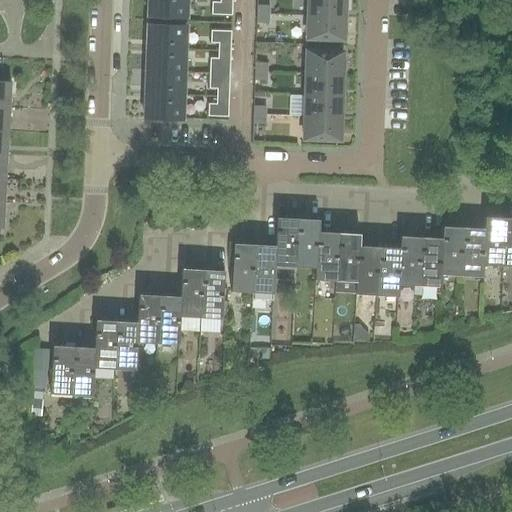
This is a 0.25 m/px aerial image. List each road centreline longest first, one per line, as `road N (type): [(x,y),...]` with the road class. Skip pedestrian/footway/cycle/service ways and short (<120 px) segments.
road 1 (residential): [(276,186),(25,352)]
road 2 (secondary): [(511,410),(241,501)]
road 3 (residential): [(277,163),(373,166),(377,0)]
road 4 (residential): [(276,186),(445,197),(511,187)]
road 5 (secondary): [(316,511),(511,450)]
road 6 (residential): [(0,295),(91,226),(100,156)]
road 7 (residential): [(246,0),(241,161)]
road 8 (residential): [(100,156),(241,161)]
